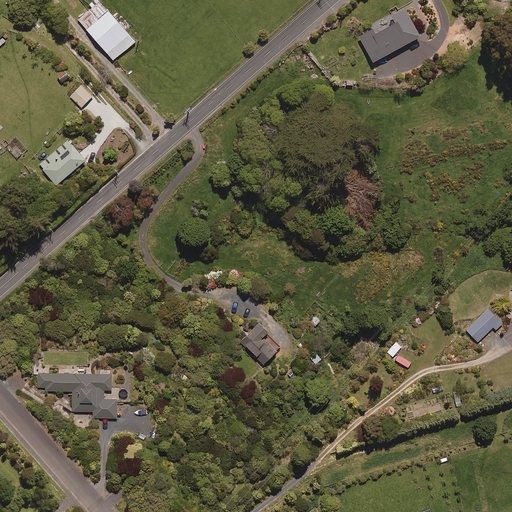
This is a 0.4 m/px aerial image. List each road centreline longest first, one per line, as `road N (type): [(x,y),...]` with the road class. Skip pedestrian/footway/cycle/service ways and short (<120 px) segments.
road 1 (unclassified): [(0,288),(329,0)]
road 2 (residential): [(0,395),(103,511)]
